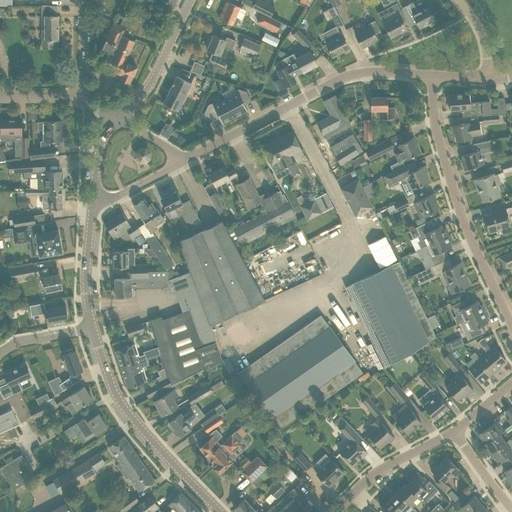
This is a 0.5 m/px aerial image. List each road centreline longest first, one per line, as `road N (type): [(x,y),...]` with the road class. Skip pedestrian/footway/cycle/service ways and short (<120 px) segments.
road 1 (unclassified): [(429,74),(377,71),(336,80),(181,162)]
road 2 (residential): [(511,325),(459,204),(433,120),(429,74)]
road 3 (tertiary): [(215,511),(128,420),(91,329)]
road 4 (tertiary): [(115,120),(151,80),(192,0)]
road 5 (residential): [(337,511),(373,475),(452,434)]
road 6 (tertiary): [(91,329),(84,294),(92,205)]
